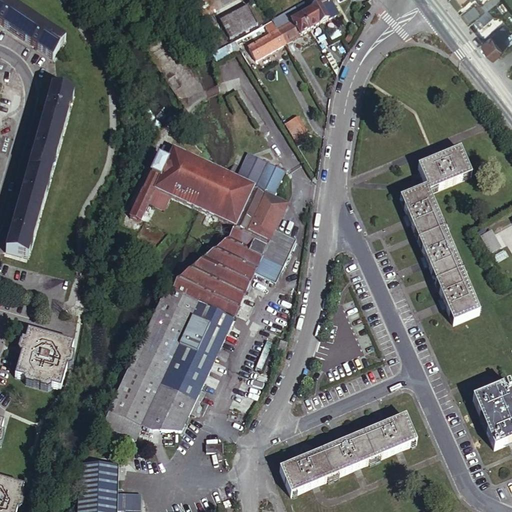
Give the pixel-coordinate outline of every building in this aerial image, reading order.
[(0,0),(0,23),(53,60),(65,42),(2,0),(0,0)] [(330,0),(311,0),(305,4),(309,11),(319,6),(329,1),(330,0)] [(492,0),(480,10),(483,14),(500,1),(499,0),(492,0)] [(337,17),(329,1),(319,6),(328,22),(337,17)] [(309,11),(305,4),(296,8),(301,16),(309,11)] [(319,6),(309,11),(319,27),(328,22),(319,6)] [(229,36),(231,39),(255,27),(246,7),(217,22),(218,26),(229,36)] [(282,16),(270,23),(277,33),(292,25),(290,22),(301,16),(296,8),(282,16)] [(472,10),(461,19),(466,25),(477,17),(472,10)] [(319,27),(309,11),(301,16),(310,32),(319,27)] [(487,13),(472,25),(478,32),(493,20),(487,13)] [(310,32),(301,16),(290,22),(292,25),(277,33),(282,42),(284,41),(286,45),(310,32)] [(270,23),(265,26),(271,36),(277,33),(270,23)] [(227,41),(231,39),(229,36),(218,26),(227,41)] [(277,33),(271,36),(248,48),(256,62),(285,46),(282,42),(277,33)] [(510,49),(511,46),(511,33),(503,41),(510,49)] [(491,38),(504,54),(510,49),(503,41),(497,34),(491,38)] [(482,46),(495,61),(504,54),(491,38),(482,46)] [(350,56),(342,42),(335,48),(346,64),(350,56)] [(6,254),(28,260),(75,97),(53,90),(6,254)] [(296,125),(284,132),(294,147),(305,140),(296,125)] [(155,193),(193,211),(201,215),(208,218),(217,222),(234,231),(268,246),(275,232),(287,205),(273,199),(255,190),(253,189),(236,182),(195,163),(173,152),(167,163),(159,160),(143,193),(142,192),(129,220),(140,225),(155,193)] [(426,195),(429,201),(471,184),(459,157),(418,175),(426,195)] [(254,159),(250,161),(258,178),(253,189),(255,190),(267,165),(254,159)] [(245,163),(236,182),(253,189),(258,178),(250,161),(245,163)] [(285,174),(267,165),(255,190),(273,199),(285,174)] [(480,320),(429,201),(426,195),(400,205),(407,222),(404,224),(408,233),(411,231),(425,264),(422,265),(426,274),(429,272),(443,305),(440,307),(444,316),(447,314),(454,331),(480,320)] [(206,224),(212,227),(217,222),(208,218),(206,224)] [(176,282),(171,293),(199,305),(233,321),(262,260),(268,246),(234,231),(207,255),(176,282)] [(295,242),(275,232),(268,246),(262,260),(282,270),(295,242)] [(482,244),(492,260),(503,254),(494,237),(482,244)] [(494,261),(497,268),(510,261),(507,255),(494,261)] [(160,303),(159,305),(109,413),(141,428),(160,387),(199,305),(171,293),(160,303)] [(195,402),(233,321),(199,305),(160,387),(195,402)] [(75,347),(71,346),(29,332),(27,342),(28,343),(24,355),(24,356),(23,355),(16,379),(24,381),(25,383),(26,385),(28,386),(29,388),(30,388),(32,389),(33,389),(35,388),(41,390),(41,392),(48,393),(54,390),(62,393),(69,369),(67,369),(70,356),(72,356),(75,347)] [(277,353),(284,356),(288,345),(281,342),(277,353)] [(160,387),(141,428),(152,433),(181,432),(195,402),(160,387)] [(495,454),(511,446),(511,394),(509,389),(474,404),(495,454)] [(141,428),(109,413),(103,426),(134,441),(141,428)] [(293,492),(417,439),(406,414),(389,421),(388,417),(379,421),(381,424),(348,438),(347,434),(338,438),(339,442),(307,455),(305,452),(297,455),(298,459),(281,466),(293,492)] [(222,455),(222,447),(207,447),(207,455),(222,455)] [(93,470),(93,492),(120,494),(120,470),(93,470)] [(23,489),(0,482),(0,511),(16,511),(17,510),(16,509),(19,498),(21,499),(23,489)] [(78,511),(114,511),(115,494),(79,493),(78,511)] [(125,505),(124,511),(141,511),(143,497),(121,496),(120,505),(125,505)]
